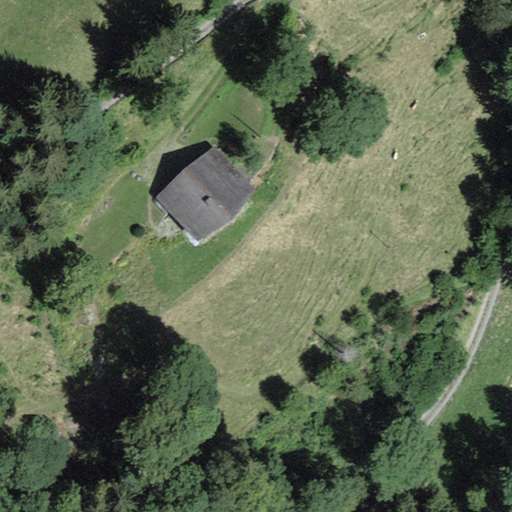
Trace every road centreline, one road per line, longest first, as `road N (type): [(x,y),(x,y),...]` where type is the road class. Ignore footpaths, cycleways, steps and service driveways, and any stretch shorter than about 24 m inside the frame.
road 1 (track): [(511,210),(463,364),(364,511)]
road 2 (track): [(246,0),(79,116),(0,186)]
road 3 (track): [(276,0),(164,151)]
